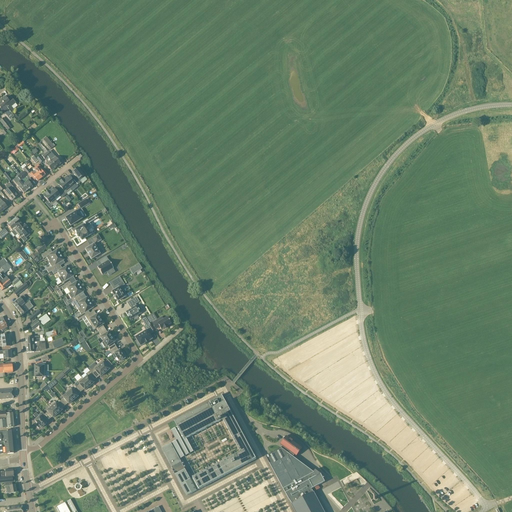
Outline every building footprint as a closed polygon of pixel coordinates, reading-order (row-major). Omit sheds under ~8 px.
[(9,95),(6,98),(5,97),(1,100),(11,112),(14,110),(11,107),(12,106),(16,103),(13,100),(9,95)] [(11,112),(1,100),(0,101),(0,107),(4,113),(7,117),(12,114),(11,112)] [(9,124),(4,118),(0,120),(0,122),(4,127),(5,127),(7,131),(11,127),(8,124),(9,124)] [(50,150),(52,148),(45,139),(42,141),(50,150)] [(55,157),(54,159),(50,155),(46,150),(44,148),(40,143),(38,145),(56,167),(60,164),(55,157)] [(56,167),(38,145),(44,153),(41,155),(48,163),(46,165),(51,171),(56,167)] [(13,155),(19,150),(16,146),(10,152),(13,155)] [(21,168),(24,172),(30,179),(33,176),(38,181),(39,182),(41,180),(40,179),(41,178),(33,169),(35,170),(30,174),(28,173),(30,172),(24,164),(21,167),(21,168)] [(45,175),(43,172),(44,171),(38,164),(33,169),(41,178),(42,178),(43,179),(45,177),(44,176),(45,175)] [(13,165),(9,167),(17,177),(23,184),(28,190),(32,187),(27,181),(30,179),(24,172),(21,174),(21,173),(19,174),(13,167),(14,166),(13,165)] [(85,177),(83,176),(84,176),(77,168),(72,172),(76,178),(74,179),(78,184),(81,182),(80,181),(85,177)] [(12,179),(7,172),(3,175),(9,182),(12,179)] [(68,176),(63,180),(69,188),(74,184),(76,186),(78,184),(74,179),(72,181),(68,176)] [(17,177),(13,181),(18,187),(17,188),(21,193),(22,192),(24,194),(28,190),(23,184),(17,177)] [(71,190),(69,188),(63,180),(58,184),(62,189),(60,191),(64,196),(66,194),(71,190)] [(18,196),(12,188),(13,187),(10,183),(5,187),(7,188),(4,190),(5,191),(5,192),(12,201),(18,196)] [(53,188),(48,192),(55,200),(59,196),(61,198),(64,196),(60,191),(58,193),(53,188)] [(55,200),(48,192),(43,196),(48,201),(45,203),(49,208),(52,206),(56,202),(55,200)] [(78,205),(80,208),(81,209),(89,204),(86,199),(78,205)] [(81,219),(79,216),(80,216),(79,215),(77,213),(80,211),(79,208),(70,213),(71,215),(70,215),(68,216),(66,218),(65,218),(66,219),(70,226),(71,226),(81,219)] [(89,223),(98,218),(96,215),(88,220),(89,223)] [(16,218),(11,221),(25,238),(28,236),(25,231),(28,228),(25,224),(23,226),(21,224),(22,224),(16,218)] [(25,238),(11,221),(7,225),(12,231),(11,232),(14,236),(17,234),(19,238),(20,237),(24,242),(27,240),(25,238)] [(76,235),(75,236),(77,239),(78,238),(80,242),(88,237),(82,227),(74,232),(76,235)] [(0,232),(0,239),(1,240),(8,234),(4,229),(0,232)] [(49,240),(44,234),(40,237),(44,243),(49,240)] [(101,240),(98,235),(92,239),(95,244),(101,240)] [(24,245),(19,239),(16,241),(21,248),(24,245)] [(39,255),(46,248),(42,243),(35,250),(39,255)] [(102,253),(100,249),(97,251),(93,245),(85,250),(87,253),(89,256),(91,259),(97,255),(98,256),(102,253)] [(49,262),(60,255),(57,250),(52,253),(50,250),(42,255),(44,259),(46,257),(49,262)] [(104,258),(106,261),(102,264),(107,272),(112,269),(114,272),(119,269),(117,266),(118,265),(113,257),(111,254),(104,258)] [(49,262),(48,262),(51,267),(46,270),(49,274),(52,272),(51,271),(60,266),(58,263),(63,260),(60,255),(49,262)] [(11,268),(7,262),(6,263),(3,260),(0,261),(0,268),(1,268),(3,271),(6,268),(8,271),(11,268)] [(130,269),(133,274),(142,269),(139,264),(130,269)] [(60,266),(51,271),(52,272),(54,275),(57,272),(60,277),(70,271),(67,266),(62,269),(60,266)] [(60,277),(58,278),(61,283),(56,286),(58,290),(62,288),(61,287),(70,282),(68,279),(73,276),(70,271),(60,277)] [(17,289),(22,284),(20,281),(22,279),(18,274),(15,276),(17,278),(11,282),(17,289)] [(6,277),(6,278),(0,282),(0,288),(2,291),(11,283),(6,277)] [(70,282),(61,287),(62,288),(63,291),(67,288),(70,293),(80,287),(77,282),(72,285),(70,282)] [(22,284),(17,289),(13,292),(16,296),(28,287),(25,283),(23,284),(22,284)] [(124,298),(124,297),(123,296),(125,295),(123,290),(122,291),(118,285),(113,288),(114,291),(112,292),(111,292),(112,293),(114,296),(113,296),(114,297),(114,296),(115,298),(117,301),(117,302),(118,302),(124,298)] [(71,299),(66,302),(68,305),(69,305),(71,303),(80,298),(78,295),(83,292),(80,287),(70,293),(68,294),(71,299)] [(19,298),(19,299),(13,304),(17,310),(28,301),(24,296),(23,296),(22,296),(19,298)] [(80,298),(71,303),(73,307),(75,306),(78,310),(90,303),(87,298),(82,301),(80,298)] [(138,302),(136,298),(127,303),(130,307),(131,309),(126,312),(126,313),(130,319),(130,320),(131,320),(140,314),(141,313),(137,307),(137,306),(136,306),(134,305),(138,302)] [(28,301),(17,310),(22,315),(29,310),(33,307),(30,303),(30,302),(29,300),(28,301)] [(93,308),(90,303),(78,310),(81,315),(76,318),(78,321),(85,317),(90,314),(90,313),(88,311),(93,308)] [(31,322),(41,313),(38,310),(28,318),(31,322)] [(94,311),(90,313),(90,314),(85,317),(91,325),(100,319),(97,315),(96,315),(94,311)] [(46,314),(38,320),(43,326),(50,320),(46,314)] [(158,320),(152,323),(156,329),(159,327),(161,329),(162,329),(163,330),(167,327),(167,326),(170,324),(169,321),(169,320),(168,320),(167,318),(160,322),(158,320)] [(103,324),(100,319),(91,325),(94,330),(96,329),(99,333),(105,329),(102,325),(103,324)] [(37,320),(30,326),(33,330),(40,324),(37,320)] [(136,340),(135,340),(138,345),(139,344),(140,346),(144,344),(148,342),(148,341),(151,339),(149,335),(153,332),(149,325),(145,328),(146,331),(135,337),(135,338),(136,340)] [(105,329),(99,333),(101,336),(100,337),(103,342),(111,337),(108,332),(107,333),(105,329)] [(55,330),(45,333),(47,338),(57,336),(55,330)] [(80,343),(87,339),(83,331),(79,333),(82,337),(78,340),(80,343)] [(39,336),(33,337),(25,337),(26,345),(33,344),(34,344),(34,345),(44,344),(45,343),(45,341),(44,341),(44,338),(39,339),(39,336)] [(114,342),(111,337),(103,342),(101,343),(105,348),(109,346),(111,349),(111,350),(116,347),(113,343),(114,342)] [(64,345),(62,339),(51,343),(54,349),(64,345)] [(82,344),(88,352),(91,349),(85,341),(82,344)] [(46,349),(45,343),(44,344),(34,345),(34,344),(33,344),(26,345),(27,353),(34,352),(40,352),(46,349)] [(111,350),(111,349),(110,350),(115,359),(116,358),(119,362),(124,359),(124,358),(126,356),(123,353),(122,354),(119,350),(118,351),(116,347),(111,350)] [(66,348),(65,349),(67,351),(66,352),(71,356),(74,354),(70,349),(69,348),(67,349),(66,348)] [(1,352),(0,351),(0,354),(1,355),(3,355),(3,359),(6,359),(11,359),(11,351),(5,352),(5,351),(1,351),(1,352)] [(102,361),(97,364),(105,373),(109,369),(108,369),(112,365),(107,360),(105,362),(103,360),(102,361)] [(34,371),(43,371),(43,366),(45,366),(45,363),(43,363),(43,364),(37,364),(37,366),(34,366),(34,371)] [(0,371),(0,372),(0,373),(12,372),(12,364),(4,364),(4,365),(0,365),(0,371)] [(97,364),(89,371),(96,379),(100,376),(100,377),(105,373),(97,364)] [(85,375),(85,374),(81,378),(89,387),(93,383),(92,382),(96,379),(89,371),(85,375)] [(81,378),(77,382),(79,385),(76,388),(80,393),(84,390),(84,391),(89,387),(81,378)] [(51,389),(58,382),(55,379),(48,386),(51,389)] [(80,393),(76,388),(72,391),(70,388),(65,392),(67,394),(67,393),(73,400),(77,397),(77,396),(80,393)] [(12,389),(0,390),(0,399),(13,399),(12,389)] [(67,393),(67,394),(63,397),(63,398),(60,401),(64,406),(68,403),(69,404),(73,400),(67,393)] [(222,395),(174,421),(183,438),(185,440),(223,420),(240,452),(190,479),(171,444),(162,449),(187,496),(256,459),(222,395)] [(64,406),(60,401),(56,404),(54,402),(50,406),(51,407),(57,414),(62,410),(61,409),(64,406)] [(48,412),(44,415),(49,420),(52,417),(53,418),(57,414),(51,407),(47,411),(48,412)] [(11,411),(0,411),(0,428),(14,428),(13,419),(12,419),(12,413),(11,411)] [(33,415),(36,419),(34,421),(37,424),(36,425),(38,429),(40,427),(41,428),(46,424),(45,423),(49,420),(44,415),(42,412),(38,416),(35,413),(33,415)] [(4,432),(0,432),(0,454),(6,454),(13,453),(11,431),(4,432)] [(271,453),(266,456),(269,463),(291,504),(295,511),(324,511),(314,492),(313,492),(312,489),(313,488),(315,487),(318,486),(325,482),(321,474),(315,470),(314,472),(299,461),(293,457),(294,455),(296,456),(302,448),(286,436),(280,444),(283,446),(281,448),(271,453)] [(12,483),(5,483),(7,494),(16,493),(15,485),(13,486),(12,483)] [(80,496),(85,495),(81,485),(68,489),(70,493),(78,490),(80,496)] [(56,507),(58,511),(77,511),(70,499),(64,503),(62,504),(56,507)]
